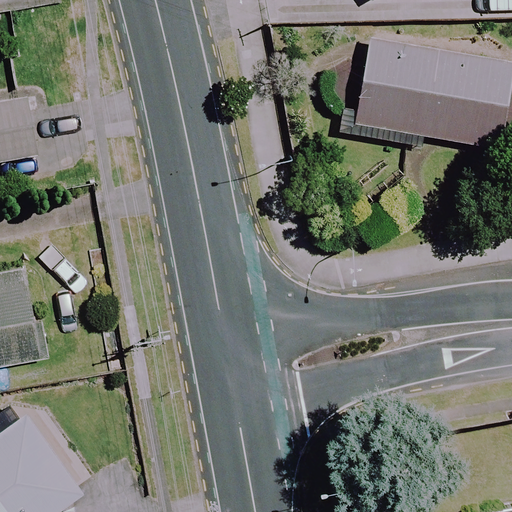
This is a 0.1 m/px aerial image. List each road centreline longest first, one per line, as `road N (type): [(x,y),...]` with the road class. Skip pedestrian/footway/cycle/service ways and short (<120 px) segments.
road 1 (tertiary): [(155,0),(231,370)]
road 2 (tertiary): [(231,370),(440,331),(511,326)]
road 3 (tertiary): [(231,370),(256,511)]
